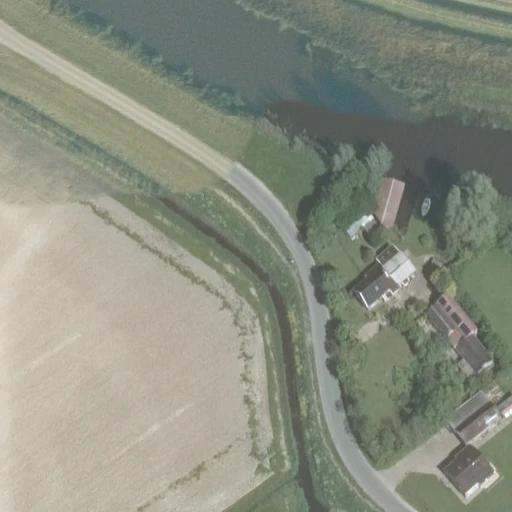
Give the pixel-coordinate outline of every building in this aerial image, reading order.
[(368,224),(390,231),(402,189),(380,182),(368,224)] [(400,290),(405,286),(403,283),(410,278),(389,251),(374,264),(378,269),(363,281),(365,284),(352,295),(365,312),(379,301),(382,304),(397,292),(395,290),(398,288),(400,290)] [(467,383),(493,365),(464,326),(462,328),(443,304),(425,317),(423,319),(460,362),(454,368),(467,383)] [(443,423),(464,449),(499,422),(479,396),(443,423)] [(502,421),(511,413),(511,403),(509,400),(495,411),(502,421)] [(491,477),(467,450),(453,462),(454,464),(442,475),(462,498),(475,487),(477,489),(491,477)]
